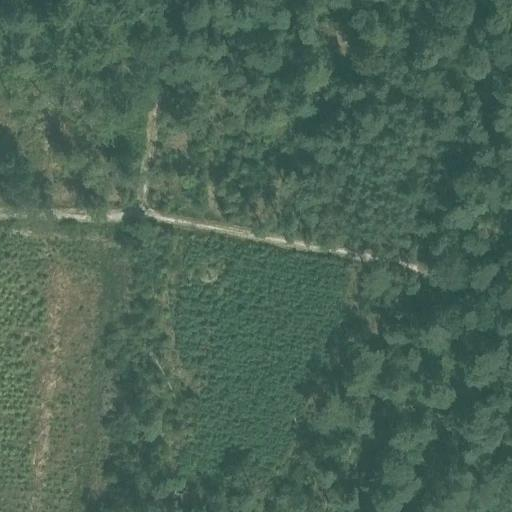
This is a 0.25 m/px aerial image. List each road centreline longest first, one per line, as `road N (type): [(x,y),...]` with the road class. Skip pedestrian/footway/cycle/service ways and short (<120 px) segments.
road 1 (track): [(0,202),(130,211),(402,269),(511,304)]
road 2 (track): [(130,211),(162,0)]
